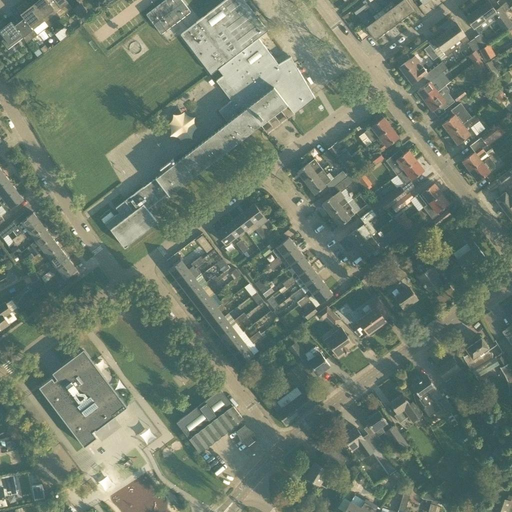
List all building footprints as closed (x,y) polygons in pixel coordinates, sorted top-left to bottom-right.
[(38,0),(39,1),(33,6),(45,21),(46,21),(53,16),(56,13),(59,17),(71,8),(68,3),(65,0),(38,0)] [(118,212),(104,223),(109,231),(110,230),(124,249),(158,223),(148,209),(168,194),(169,196),(260,126),(287,106),(294,115),(315,98),(314,96),(291,56),(278,63),(271,54),(259,38),(269,31),(245,0),(225,0),(200,19),(196,22),(196,23),(180,35),(211,75),(218,70),(222,75),(215,81),(230,101),(218,110),(226,122),(176,161),(173,157),(159,168),(161,172),(124,200),(115,207),(115,208),(118,212)] [(151,22),(161,34),(190,11),(181,0),(164,0),(146,14),(151,21),(151,22)] [(382,9),(385,13),(394,25),(404,18),(395,6),(392,2),(394,1),(393,0),(387,0),(390,4),(382,9)] [(404,18),(414,11),(405,0),(402,0),(395,6),(404,18)] [(511,25),(511,23),(506,15),(504,12),(500,7),(495,10),(488,1),(477,9),(488,25),(495,20),(504,32),(511,25)] [(362,7),(366,12),(371,9),(366,4),(364,5),(362,2),(355,8),(357,11),(362,7)] [(510,8),(506,2),(500,7),(504,12),(510,8)] [(81,3),(73,9),(80,19),(88,13),(81,3)] [(20,24),(32,39),(37,35),(33,30),(45,21),(33,6),(21,15),(21,14),(20,14),(25,20),(20,24)] [(371,9),(366,12),(371,18),(375,15),(371,9)] [(483,29),(488,25),(477,9),(466,18),(473,28),(474,27),(478,32),(483,29)] [(394,25),(385,13),(375,20),(384,32),(394,25)] [(375,20),(373,21),(365,27),(374,40),(384,32),(375,20)] [(20,24),(15,27),(11,21),(5,26),(6,27),(0,31),(0,32),(5,38),(1,41),(8,49),(16,43),(23,38),(27,43),(32,39),(20,24)] [(457,24),(446,32),(453,43),(459,38),(463,44),(469,40),(463,32),(457,24)] [(61,42),(71,34),(69,30),(68,31),(64,27),(61,29),(58,28),(54,28),(51,30),(61,42)] [(446,32),(434,41),(439,46),(446,56),(447,56),(448,58),(452,55),(451,53),(452,52),(450,50),(447,47),(453,43),(446,32)] [(474,38),(480,47),(487,43),(481,34),(474,38)] [(474,38),(467,43),(473,52),(480,47),(474,38)] [(429,45),(424,49),(427,53),(433,49),(429,45)] [(495,55),(489,45),(479,51),(485,61),(495,55)] [(468,58),(473,64),(479,59),(475,53),(468,58)] [(412,84),(420,78),(427,73),(420,64),(415,56),(410,60),(410,59),(399,67),(412,84)] [(479,59),(473,64),(477,69),(483,64),(479,59)] [(437,76),(435,77),(430,81),(429,81),(425,85),(417,91),(425,101),(445,86),(437,76)] [(445,85),(445,86),(425,101),(432,111),(441,105),(444,109),(454,101),(448,93),(449,90),(445,85)] [(492,92),(496,97),(497,98),(497,97),(502,92),(498,87),(492,92)] [(466,94),(462,89),(452,96),(457,102),(466,94)] [(502,92),(497,97),(497,98),(499,101),(501,102),(506,98),(502,92)] [(471,118),(460,103),(450,110),(454,115),(442,124),(450,134),(463,124),(471,118)] [(450,134),(458,144),(470,135),(472,138),(478,133),(473,125),(479,121),(474,115),(471,118),(463,124),(450,134)] [(378,137),(391,127),(383,117),(366,131),(363,132),(371,143),(378,137)] [(487,146),(504,133),(498,125),(481,138),(487,146)] [(399,138),(391,127),(378,137),(383,143),(378,147),(381,150),(386,147),(399,138)] [(340,154),(339,153),(334,145),(328,149),(334,158),(340,154)] [(342,165),(359,152),(356,148),(349,154),(346,150),(336,158),(342,165)] [(462,161),(470,171),(489,157),(482,148),(481,149),(480,148),(462,161)] [(408,150),(403,154),(400,150),(386,161),(397,175),(404,170),(416,160),(408,150)] [(334,159),(326,151),(321,155),(329,164),(334,159)] [(383,158),(378,151),(370,157),(375,164),(383,158)] [(482,162),(470,171),(477,181),(485,175),(490,172),(494,168),(495,165),(489,157),(482,162)] [(297,171),(306,182),(323,170),(314,159),(308,164),(308,163),(297,171)] [(404,170),(397,175),(392,179),(398,187),(377,202),(379,204),(385,209),(385,210),(408,193),(403,186),(424,171),(416,160),(404,170)] [(511,167),(494,181),(486,187),(491,192),(498,186),(511,175),(511,167)] [(327,175),(323,170),(306,182),(315,194),(325,186),(326,185),(330,190),(336,185),(350,174),(345,169),(337,175),(333,178),(329,173),(327,175)] [(0,172),(0,187),(9,181),(1,171),(0,172)] [(336,185),(341,192),(356,180),(350,174),(336,185)] [(371,184),(364,174),(358,179),(366,188),(371,184)] [(0,206),(1,205),(0,203),(0,202),(4,199),(16,190),(9,181),(0,187),(0,206)] [(414,196),(423,207),(441,193),(434,183),(421,193),(420,192),(414,196)] [(23,200),(16,190),(4,199),(0,202),(0,203),(1,205),(6,212),(11,208),(11,209),(23,200)] [(322,204),(331,215),(347,202),(342,196),(341,197),(337,192),(330,197),(322,204)] [(505,192),(496,199),(511,220),(511,195),(509,198),(505,192)] [(414,199),(409,193),(391,207),(396,213),(414,199)] [(449,204),(441,193),(423,207),(432,219),(438,214),(437,213),(449,204)] [(331,215),(339,226),(350,218),(349,218),(354,214),(356,213),(360,218),(370,210),(379,204),(377,202),(374,198),(360,209),(352,199),(347,202),(331,215)] [(245,211),(254,223),(257,227),(255,229),(259,234),(263,231),(267,235),(265,237),(270,244),(280,236),(275,229),(271,232),(264,224),(268,221),(254,204),(245,211)] [(368,220),(374,216),(370,210),(360,218),(364,223),(368,220)] [(437,226),(451,215),(447,210),(433,222),(437,226)] [(235,218),(245,230),(254,223),(245,211),(235,218)] [(40,222),(33,213),(21,221),(22,222),(17,226),(22,232),(18,236),(22,241),(26,237),(24,235),(29,231),(40,222)] [(396,221),(400,225),(408,220),(403,214),(397,219),(398,220),(396,221)] [(428,235),(433,240),(456,221),(452,216),(428,235)] [(226,225),(235,238),(245,230),(235,218),(226,225)] [(357,228),(347,236),(355,247),(370,236),(376,231),(368,220),(364,223),(362,224),(357,228)] [(408,220),(400,225),(408,232),(414,228),(408,220)] [(36,240),(47,232),(40,222),(29,231),(36,240)] [(0,235),(2,238),(8,234),(12,230),(9,225),(0,232),(0,235)] [(226,245),(235,238),(226,225),(216,233),(226,245)] [(263,231),(259,234),(262,239),(265,237),(267,235),(263,231)] [(387,250),(388,249),(403,238),(398,231),(382,243),(387,250)] [(43,250),(55,241),(47,232),(36,240),(30,244),(37,254),(38,254),(43,250)] [(202,234),(195,238),(205,252),(211,248),(202,234)] [(18,236),(13,240),(12,240),(14,243),(16,245),(22,241),(18,236)] [(370,236),(355,247),(364,258),(375,250),(374,250),(379,246),(375,241),(370,236)] [(277,266),(282,262),(280,260),(284,256),(296,247),(288,237),(272,250),(277,257),(272,261),(277,266)] [(471,238),(466,242),(471,249),(456,259),(464,271),(484,256),(476,245),(471,238)] [(236,243),(240,248),(245,244),(241,240),(236,243)] [(55,241),(43,250),(50,260),(62,251),(55,241)] [(248,249),(245,244),(240,248),(243,253),(243,254),(246,258),(249,256),(246,252),(248,249)] [(265,257),(271,252),(267,247),(260,252),(265,257)] [(296,247),(284,256),(291,266),(303,257),(296,247)] [(53,272),(57,269),(69,260),(62,251),(50,260),(54,265),(48,269),(50,271),(46,274),(50,278),(54,275),(53,272)] [(20,253),(12,258),(16,263),(21,260),(21,261),(24,259),(20,253)] [(38,254),(37,254),(30,260),(34,265),(42,259),(38,254)] [(201,256),(196,260),(200,265),(204,261),(201,256)] [(443,268),(431,256),(419,264),(425,272),(419,276),(429,290),(440,282),(436,276),(439,275),(437,272),(443,268)] [(303,257),(291,266),(299,275),(310,266),(303,257)] [(395,297),(397,300),(403,309),(417,299),(409,288),(411,287),(405,278),(409,275),(398,261),(393,265),(388,258),(384,263),(389,270),(398,283),(398,282),(398,283),(400,282),(405,289),(395,297)] [(222,259),(216,264),(223,273),(229,268),(222,259)] [(57,269),(62,275),(56,280),(63,288),(81,275),(69,260),(57,269)] [(169,269),(176,279),(188,270),(181,260),(169,269)] [(191,264),(192,266),(195,269),(200,265),(196,260),(191,264)] [(272,261),(268,265),(272,270),(277,266),(272,261)] [(183,288),(200,276),(195,269),(192,266),(188,270),(176,279),(183,288)] [(301,288),(306,284),(318,275),(310,266),(299,275),(294,278),(296,281),(295,281),(301,288)] [(8,270),(0,274),(0,285),(12,279),(8,270)] [(50,278),(46,274),(42,277),(45,282),(50,278)] [(209,288),(214,284),(210,279),(206,282),(201,275),(200,276),(183,288),(191,298),(202,289),(207,285),(209,288)] [(210,279),(214,284),(219,280),(215,275),(210,279)] [(318,275),(306,284),(313,294),(325,285),(318,275)] [(292,276),(287,280),(291,285),(295,281),(296,281),(294,278),(292,276)] [(38,279),(28,286),(32,291),(37,288),(40,295),(45,292),(38,279)] [(282,291),(291,285),(287,280),(278,287),(282,291)] [(244,286),(250,295),(255,292),(249,283),(244,286)] [(332,294),(325,285),(313,294),(312,294),(320,304),(320,303),(332,294)] [(265,286),(259,290),(265,298),(271,293),(265,286)] [(198,307),(210,298),(202,289),(191,298),(198,307)] [(228,303),(233,299),(229,294),(224,297),(228,303)] [(306,295),(302,299),(305,304),(310,300),(308,297),(306,295)] [(223,307),(224,306),(228,303),(224,297),(219,301),(221,304),(223,307)] [(372,310),(358,320),(368,334),(386,321),(383,318),(390,313),(378,297),(368,304),(372,310)] [(210,298),(198,307),(205,316),(217,307),(210,298)] [(301,307),(305,304),(302,299),(297,302),(301,307)] [(0,330),(9,324),(16,319),(11,312),(17,308),(12,300),(6,304),(5,302),(0,305),(0,330)] [(217,307),(205,316),(212,326),(224,317),(220,312),(225,308),(224,306),(223,307),(221,304),(217,307)] [(312,305),(302,313),(308,320),(318,313),(312,305)] [(341,320),(327,306),(316,315),(319,319),(323,320),(326,317),(335,326),(341,320)] [(244,312),(239,316),(243,321),(248,318),(244,312)] [(238,325),(243,321),(239,316),(234,320),(238,325)] [(511,324),(502,332),(510,343),(511,341),(511,316),(508,319),(511,324)] [(231,326),(224,317),(212,326),(219,335),(231,326)] [(227,345),(238,336),(231,326),(219,335),(227,345)] [(332,348),(333,349),(338,358),(345,353),(346,353),(349,351),(347,349),(355,344),(349,335),(348,336),(341,327),(331,334),(331,335),(324,340),(330,349),(332,348)] [(234,354),(251,341),(253,344),(258,340),(254,335),(249,339),(244,332),(238,336),(227,345),(234,354)] [(258,332),(254,335),(258,340),(262,337),(258,332)] [(489,353),(488,351),(490,350),(481,338),(466,349),(469,353),(464,357),(463,356),(469,364),(473,370),(492,359),(492,355),(491,353),(489,353)] [(251,341),(234,354),(241,364),(253,355),(258,351),(253,344),(251,341)] [(288,348),(299,363),(305,358),(295,343),(288,348)] [(329,366),(320,352),(320,353),(315,347),(310,351),(314,357),(308,361),(317,374),(329,366)] [(52,377),(39,387),(84,447),(97,437),(92,431),(95,429),(96,430),(127,407),(93,361),(83,349),(62,365),(52,373),(57,379),(54,381),(52,377)] [(511,368),(509,363),(507,364),(502,354),(495,358),(507,379),(508,393),(511,391),(511,368)] [(460,369),(452,358),(437,369),(446,382),(450,379),(449,376),(460,369)] [(299,364),(286,374),(296,388),(309,379),(299,364)] [(246,375),(254,386),(261,380),(253,370),(246,375)] [(412,387),(420,398),(418,399),(425,408),(423,408),(429,417),(439,409),(428,394),(436,388),(427,376),(412,387)] [(449,396),(449,397),(455,405),(462,400),(456,391),(455,392),(449,382),(442,387),(449,396)] [(286,395),(271,406),(276,412),(286,426),(318,402),(316,400),(321,396),(315,388),(313,385),(308,389),(302,393),(293,400),(291,401),(286,395)] [(176,422),(189,439),(199,452),(234,425),(237,430),(236,431),(237,431),(241,441),(247,443),(254,438),(253,432),(244,425),(245,425),(244,425),(243,425),(240,421),(243,418),(220,389),(176,422)] [(406,399),(402,394),(390,403),(397,413),(394,415),(399,423),(408,416),(412,422),(422,415),(410,397),(406,399)] [(453,425),(461,420),(446,397),(438,402),(447,415),(446,415),(453,425)] [(465,405),(457,410),(462,418),(471,413),(465,405)] [(391,428),(384,419),(378,411),(365,420),(374,432),(381,426),(398,451),(408,444),(394,426),(391,428)] [(355,427),(343,436),(352,449),(358,445),(366,456),(372,452),(372,451),(378,447),(374,442),(368,434),(363,437),(355,427)] [(0,451),(3,452),(16,449),(13,437),(3,439),(0,439),(0,451)] [(377,444),(378,446),(379,447),(382,451),(383,451),(387,448),(382,441),(377,444)] [(346,458),(327,447),(322,455),(324,456),(319,465),(314,462),(306,477),(319,484),(327,470),(326,469),(331,461),(341,466),(346,458)] [(392,464),(385,468),(390,475),(396,470),(392,464)] [(0,505),(6,504),(2,488),(16,485),(13,474),(2,477),(3,484),(0,484),(0,505)] [(438,486),(448,501),(452,499),(448,494),(452,491),(445,481),(438,486)] [(43,485),(33,487),(35,500),(45,498),(43,485)] [(404,511),(412,489),(405,487),(398,510),(404,511)] [(61,490),(55,495),(67,511),(72,511),(76,510),(61,490)] [(508,511),(511,501),(497,496),(491,511),(508,511)] [(373,511),(377,507),(366,500),(361,507),(351,501),(344,511),(373,511)] [(435,511),(437,506),(436,506),(438,502),(432,501),(431,501),(427,511),(435,511)] [(466,505),(463,511),(480,511),(483,505),(477,503),(475,507),(473,506),(473,507),(466,505)]
